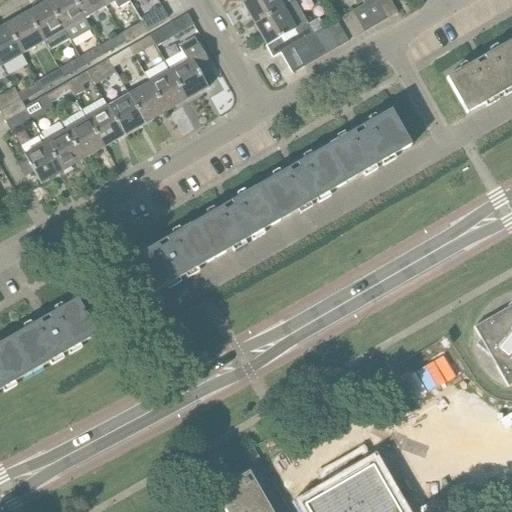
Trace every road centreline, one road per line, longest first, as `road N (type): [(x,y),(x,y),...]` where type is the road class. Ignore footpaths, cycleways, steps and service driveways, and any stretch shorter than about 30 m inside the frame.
road 1 (tertiary): [(0,489),(243,363),(511,209)]
road 2 (residential): [(0,262),(262,113)]
road 3 (residential): [(262,113),(452,6)]
road 4 (residential): [(262,113),(198,0)]
